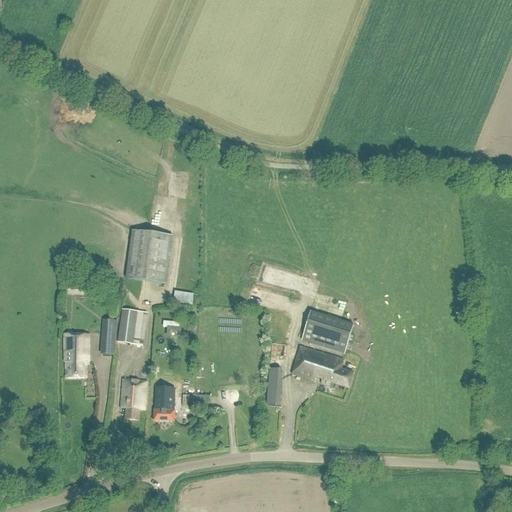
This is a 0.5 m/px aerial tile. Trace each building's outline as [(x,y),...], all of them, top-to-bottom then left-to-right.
[(133,231),(126,280),(166,286),(173,236),(133,231)] [(194,295),(175,292),(173,303),(192,306),(194,295)] [(146,314),(122,311),(118,344),(142,347),(146,314)] [(354,327),(312,313),(302,342),(345,356),(354,327)] [(100,356),(115,357),(117,322),(102,321),(100,356)] [(168,329),(168,337),(180,338),(180,330),(168,329)] [(89,366),(89,336),(65,335),(65,362),(66,362),(66,379),(87,379),(87,366),(89,366)] [(344,362),(301,348),(292,374),(314,382),(316,379),(322,381),(321,384),(328,386),(329,382),(348,389),(353,374),(341,370),(344,362)] [(269,370),(266,407),(280,408),(283,380),(281,379),(282,371),(269,370)] [(121,410),(127,410),(126,420),(138,422),(139,411),(144,412),(147,383),(123,381),(121,410)] [(198,404),(198,401),(209,402),(210,397),(196,397),(197,388),(184,387),(183,396),(182,406),(188,407),(188,404),(194,405),(194,404),(198,404)] [(154,410),(154,422),(175,423),(175,411),(171,411),(171,405),(175,405),(176,391),(155,391),(154,405),(153,405),(152,410),(154,410)]
